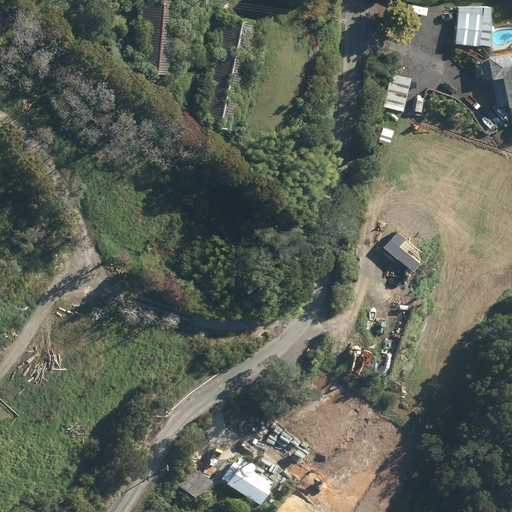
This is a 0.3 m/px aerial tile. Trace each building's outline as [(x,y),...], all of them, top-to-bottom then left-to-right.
[(138,0),(133,74),(178,78),(184,0),(138,0)] [(457,44),(480,46),(481,45),(493,46),(491,8),(485,7),(459,7),(457,44)] [(187,56),(198,57),(202,9),(190,8),(187,56)] [(196,122),(239,132),(262,26),(218,16),(196,122)] [(504,77),(511,115),(511,54),(489,60),(493,80),(504,77)] [(388,80),(382,105),(402,110),(407,84),(388,80)] [(239,494),(261,509),(270,495),(267,492),(271,486),(253,474),(257,469),(242,459),(237,467),(234,465),(223,481),(241,492),(239,494)] [(176,485),(199,504),(213,486),(190,467),(176,485)]
